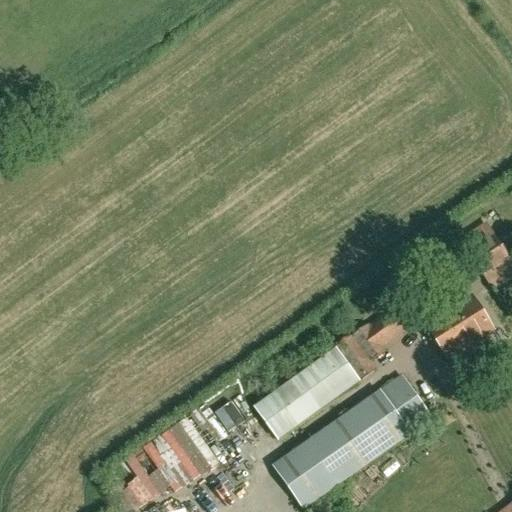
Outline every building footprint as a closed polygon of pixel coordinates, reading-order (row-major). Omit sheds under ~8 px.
[(485,226),(460,243),(467,254),(484,279),(510,263),(493,238),(485,226)] [(426,325),(447,358),(464,347),(466,351),(481,341),(479,338),(492,330),(479,309),(485,305),(473,286),(452,300),(456,307),(426,325)] [(370,360),(385,350),(383,348),(407,331),(394,311),(369,327),(255,410),(278,441),(375,369),(370,360)] [(401,377),(292,453),(272,467),(302,510),(431,420),(401,377)] [(246,409),(184,410),(186,475),(220,474),(219,433),(246,433),(246,409)] [(511,511),(511,500),(496,511),(511,511)]
